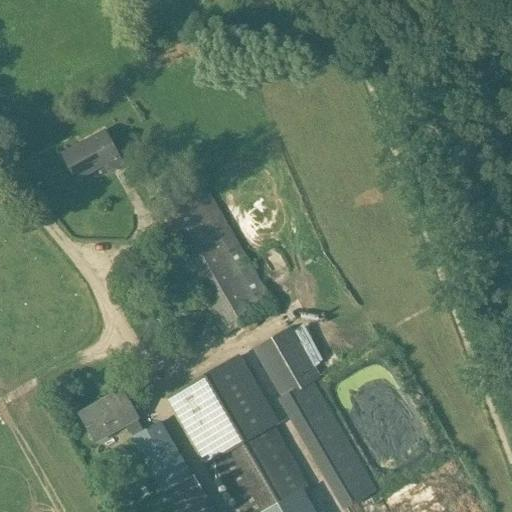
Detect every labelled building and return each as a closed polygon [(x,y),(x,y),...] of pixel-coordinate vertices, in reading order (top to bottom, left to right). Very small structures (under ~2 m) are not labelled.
[(75,181),(118,158),(104,132),(61,156),(75,181)] [(219,339),(274,307),(203,182),(147,212),(219,339)] [(325,483),(329,481),(345,508),(375,490),(313,383),(320,378),(291,328),(252,351),(283,403),(280,405),(325,483)] [(238,361),(170,396),(207,464),(212,463),(239,511),(267,511),(304,491),(309,487),(272,426),(275,424),(238,361)] [(142,432),(135,420),(137,419),(121,391),(79,415),(95,443),(126,426),(132,438),(130,439),(161,493),(167,489),(179,511),(217,511),(195,475),(192,477),(160,421),(142,432)] [(267,511),(316,511),(304,491),(267,511)]
